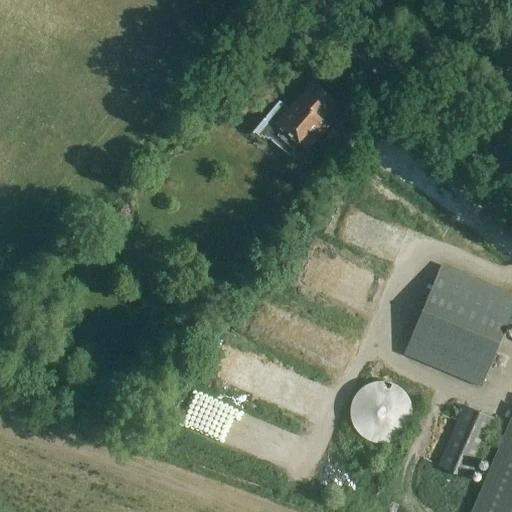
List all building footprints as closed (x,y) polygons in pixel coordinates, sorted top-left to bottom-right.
[(322,119),(336,102),(313,82),(289,110),(279,101),(252,133),(253,134),(254,133),(260,138),(261,136),(264,139),(265,137),(268,140),(269,138),(291,157),(294,154),(293,153),(295,150),(294,149),(296,146),(295,145),(297,142),(307,151),(329,125),(322,119)] [(220,108),(241,123),(254,105),(233,90),(220,108)] [(333,128),(325,137),(333,143),(340,135),(333,128)] [(511,295),(441,265),(403,355),(482,388),(508,323),(511,325),(511,295)] [(352,404),(351,412),(352,420),(356,428),(361,434),(367,439),(375,442),(383,443),(391,442),(398,438),(404,433),(409,427),(412,420),(413,412),(412,404),(409,396),(404,390),(397,385),(390,382),(382,381),(374,382),(366,385),(360,390),(355,397),(352,404)] [(469,479),(495,419),(464,406),(438,466),(469,479)] [(511,511),(511,430),(478,511),(511,511)]
